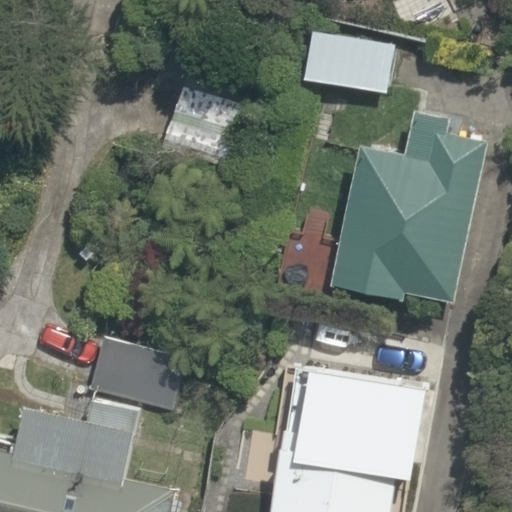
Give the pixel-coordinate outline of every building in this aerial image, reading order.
[(390,32),(314,24),(308,79),(384,87),(390,32)] [(477,162),(355,143),(333,281),(454,301),(477,162)] [(162,339),(104,330),(94,394),(153,403),(162,339)] [(388,511),(396,465),(415,468),(430,371),(292,349),(267,511),(388,511)] [(0,387),(0,511),(175,511),(191,422),(0,387)]
